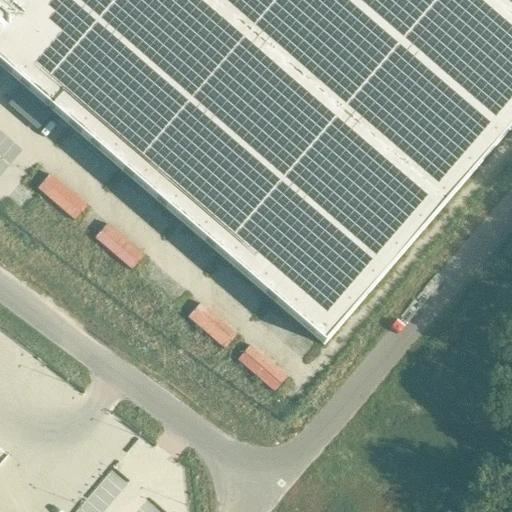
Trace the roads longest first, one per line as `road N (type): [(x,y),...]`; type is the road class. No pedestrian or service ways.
road 1 (unclassified): [(268,491),(511,208)]
road 2 (unclassified): [(268,491),(0,284)]
